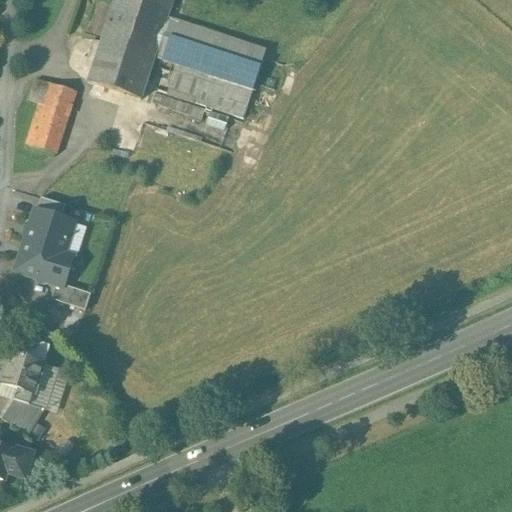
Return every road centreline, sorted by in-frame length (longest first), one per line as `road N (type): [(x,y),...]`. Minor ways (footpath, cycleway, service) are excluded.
road 1 (primary): [(88,511),(511,325)]
road 2 (residential): [(10,0),(0,201)]
